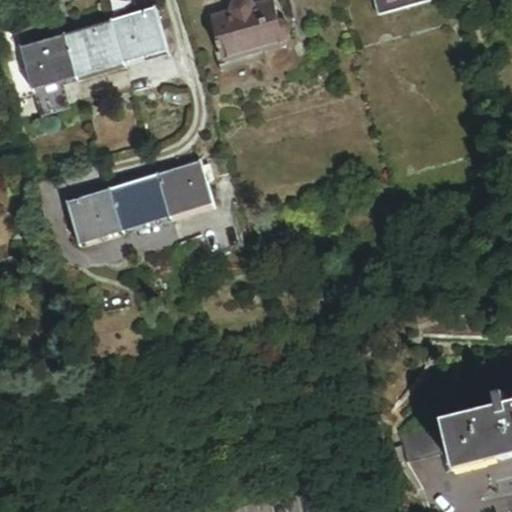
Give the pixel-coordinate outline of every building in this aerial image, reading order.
[(374,0),(380,20),(445,1),(445,0),(413,0),(405,2),(404,0),(374,0)] [(213,23),(226,69),(227,69),(287,51),(274,6),(254,11),(253,8),(251,6),(248,4),(244,3),(242,3),(238,5),(234,8),(232,12),(232,16),(233,18),(213,23)] [(127,64),(171,52),(159,9),(115,22),(127,64)] [(127,64),(115,22),(68,36),(80,78),(127,64)] [(80,78),(68,36),(23,48),(36,90),(80,78)] [(127,64),(129,70),(173,57),(171,52),(127,64)] [(81,83),(129,70),(127,64),(80,78),(81,83)] [(80,78),(36,90),(38,96),(81,83),(80,78)] [(172,218),(215,205),(203,163),(159,176),(172,218)] [(172,218),(159,176),(112,190),(125,232),(172,218)] [(125,232),(112,190),(67,203),(81,244),(125,232)] [(172,218),(174,223),(216,211),(215,205),(172,218)] [(126,237),(174,223),(172,218),(125,232),(126,237)] [(125,232),(81,244),(83,250),(126,237),(125,232)] [(511,407),(507,409),(504,397),(494,400),(497,411),(401,435),(409,466),(454,455),(459,475),(511,461),(511,407)]
